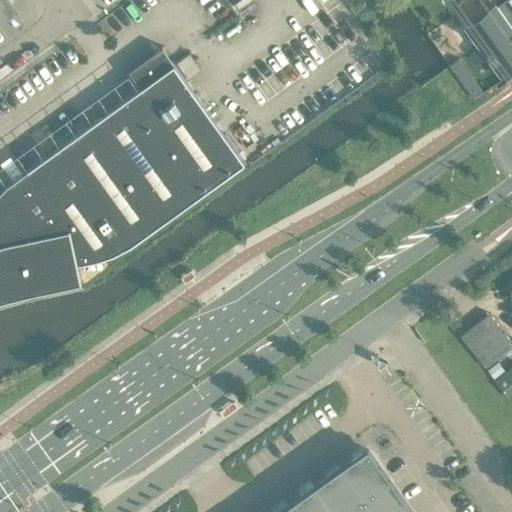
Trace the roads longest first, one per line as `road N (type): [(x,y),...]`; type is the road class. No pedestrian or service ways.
road 1 (secondary): [(511,115),(0,486)]
road 2 (secondary): [(43,511),(511,183)]
road 3 (unclassified): [(115,511),(483,251)]
road 4 (unknown): [(107,61),(182,8),(267,114),(335,61),(296,0)]
road 5 (unknown): [(107,61),(0,140)]
